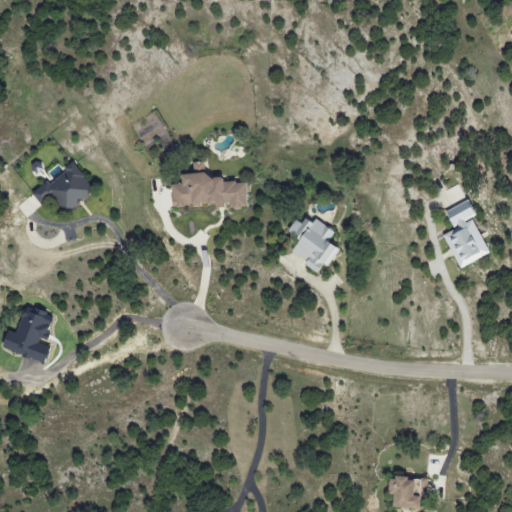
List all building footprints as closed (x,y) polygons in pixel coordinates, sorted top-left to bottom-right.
[(173,208),(228,205),(228,209),(247,208),(246,181),(222,183),(222,177),(209,178),(208,161),(190,162),(191,174),(181,175),(181,185),(172,185),(173,208)] [(32,193),(41,205),(52,197),(63,213),(94,191),(74,163),(32,193)] [(489,253),(471,217),(475,216),(468,200),(445,212),(454,230),(443,235),(460,268),(489,253)] [(287,232),(299,239),(290,253),(318,271),(322,265),(327,268),(339,249),(328,242),(333,232),(307,215),(302,224),(295,220),(287,232)] [(2,351),(45,361),(49,347),(39,345),(40,339),(47,341),(53,316),(24,309),(18,334),(7,331),(2,351)] [(392,508),(420,509),(420,496),(427,496),(427,480),(408,479),(408,478),(389,477),(388,495),(393,495),(392,508)]
